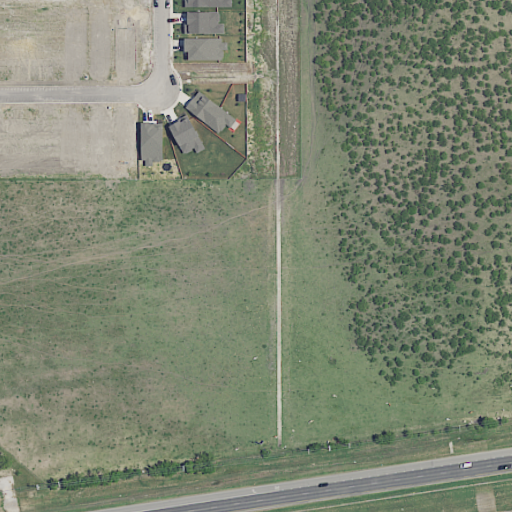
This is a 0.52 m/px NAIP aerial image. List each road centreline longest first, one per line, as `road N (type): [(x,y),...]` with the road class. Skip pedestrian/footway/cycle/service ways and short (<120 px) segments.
road 1 (motorway): [(511,458),(106,511)]
road 2 (motorway): [(511,461),(175,511)]
road 3 (residential): [(0,96),(161,92),(161,0)]
